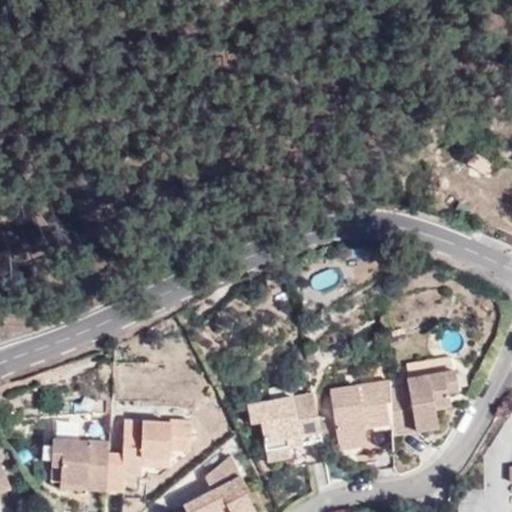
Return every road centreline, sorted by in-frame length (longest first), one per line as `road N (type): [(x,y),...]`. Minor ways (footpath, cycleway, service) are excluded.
road 1 (unclassified): [(511,279),(385,219),(270,248),(0,373)]
road 2 (residential): [(511,339),(438,474),(318,500),(309,511)]
